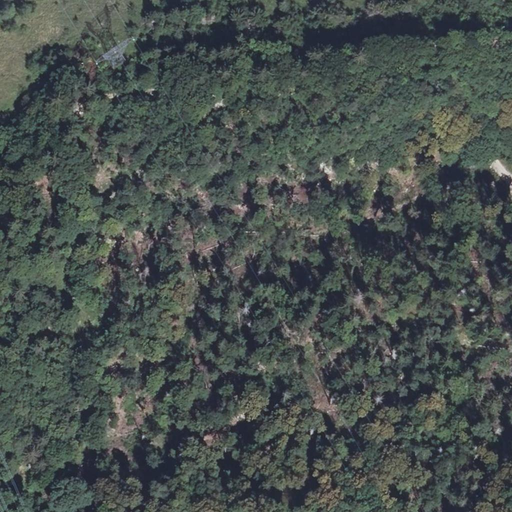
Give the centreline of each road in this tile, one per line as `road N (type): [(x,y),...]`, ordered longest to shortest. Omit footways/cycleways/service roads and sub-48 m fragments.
road 1 (track): [(0,154),(97,97),(229,99),(298,89),(390,61),(511,47)]
road 2 (track): [(0,340),(82,331),(69,294),(82,236),(177,134),(229,99)]
road 3 (track): [(511,179),(480,137),(427,0)]
